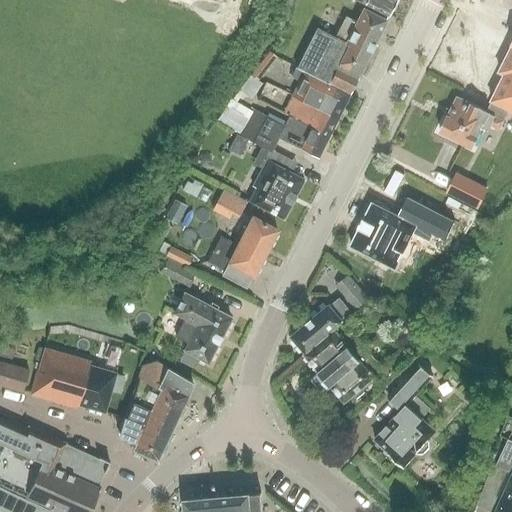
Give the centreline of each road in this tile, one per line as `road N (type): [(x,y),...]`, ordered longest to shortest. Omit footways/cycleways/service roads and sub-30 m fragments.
road 1 (tertiary): [(244,434),(251,384),(280,302),(433,0)]
road 2 (residential): [(0,401),(88,431),(152,487)]
road 3 (tertiary): [(355,511),(289,456),(244,434)]
